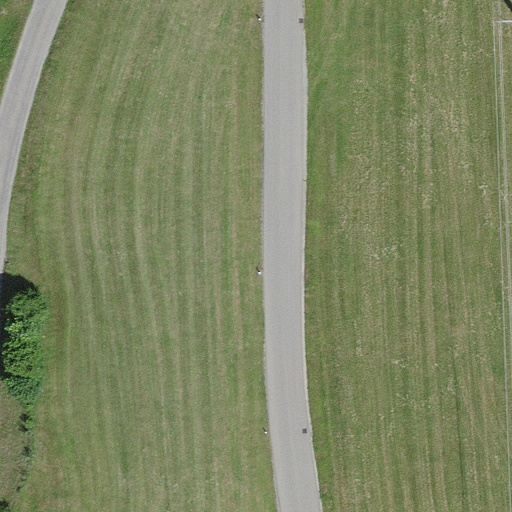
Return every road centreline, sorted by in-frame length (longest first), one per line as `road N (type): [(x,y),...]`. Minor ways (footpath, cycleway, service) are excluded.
road 1 (residential): [(283,0),(285,345),(305,511)]
road 2 (unclassified): [(0,332),(37,30),(53,0)]
